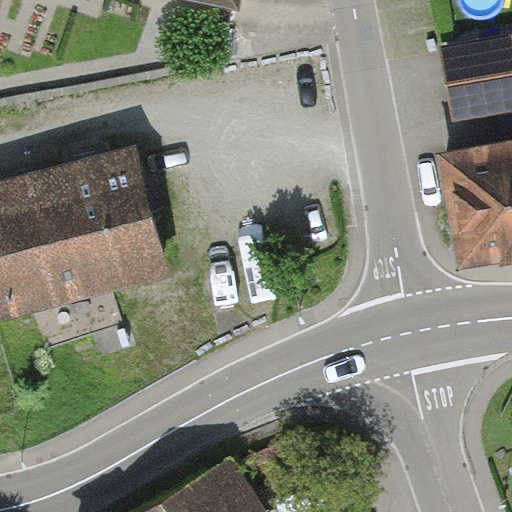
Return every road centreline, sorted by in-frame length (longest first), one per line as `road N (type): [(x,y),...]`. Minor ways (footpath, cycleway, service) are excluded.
road 1 (tertiary): [(408,334),(248,392),(83,484),(0,511)]
road 2 (residential): [(408,334),(355,0)]
road 3 (unclassified): [(441,472),(408,334)]
